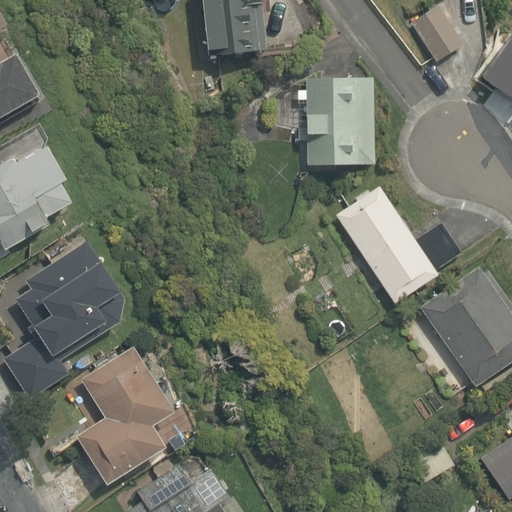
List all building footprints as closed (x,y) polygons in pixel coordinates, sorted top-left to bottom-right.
[(247,0),(193,0),(202,53),(261,43),(255,1),(248,2),(247,0)] [(435,1),(404,20),(431,63),(461,45),(435,1)] [(0,55),(0,110),(34,92),(12,49),(0,55)] [(370,74),(299,73),(298,165),(368,166),(370,74)] [(72,197),(36,133),(0,152),(0,251),(50,224),(44,212),(72,197)] [(379,182),(331,214),(388,301),(463,252),(441,218),(414,236),(379,182)] [(109,285),(85,240),(23,274),(29,286),(15,293),(20,304),(13,307),(32,341),(1,358),(21,395),(68,370),(57,351),(119,318),(103,289),(109,285)] [(511,324),(472,266),(413,306),(469,388),(511,358),(511,324)] [(168,408),(127,339),(72,373),(98,415),(70,432),(99,482),(162,444),(148,420),(168,408)] [(511,426),(474,451),(502,495),(511,488),(511,426)] [(434,432),(401,451),(420,484),(453,465),(434,432)] [(223,511),(215,499),(225,493),(208,466),(198,473),(187,457),(117,504),(122,511),(223,511)]
